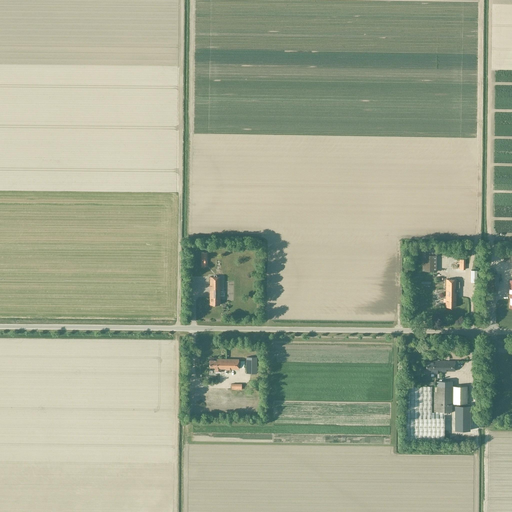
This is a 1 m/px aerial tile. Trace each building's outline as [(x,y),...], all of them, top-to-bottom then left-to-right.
[(422,271),(432,271),(436,271),(436,255),(435,255),(435,249),(422,249),(422,271)] [(498,290),(498,275),(485,275),(485,290),(498,290)] [(220,305),(220,277),(210,277),(210,305),(220,305)] [(445,307),(455,307),(456,279),(446,279),(445,307)] [(257,374),(257,357),(246,357),(246,373),(257,374)] [(214,367),(214,369),(238,369),(238,359),(216,359),(216,360),(209,360),(209,365),(209,367),(214,367)] [(431,369),(431,371),(455,371),(455,361),(433,361),(433,362),(426,362),(426,367),(425,367),(425,369),(431,369)] [(467,403),(467,386),(433,386),(433,392),(432,392),(432,396),(432,386),(406,386),(405,418),(405,440),(444,440),(444,418),(431,418),(431,403),(432,403),(432,412),(452,412),(452,403),(467,403)] [(470,405),(455,405),(455,420),(470,421),(470,405)]
